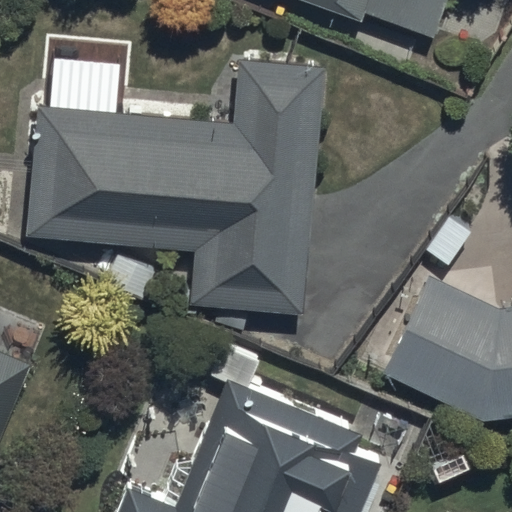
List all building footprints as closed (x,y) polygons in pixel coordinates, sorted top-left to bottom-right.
[(306,0),(364,21),(366,15),(432,39),(446,0),(306,0)] [(232,122),(38,106),(27,235),(197,250),(192,304),(301,313),(322,70),(237,62),(232,122)] [(511,305),(497,308),(426,274),(386,372),(481,418),(511,414),(511,305)] [(0,322),(0,429),(30,364),(0,351),(0,323),(1,322),(0,322)] [(358,511),(380,460),(359,452),(365,437),(221,379),(171,502),(126,484),(114,511),(358,511)]
